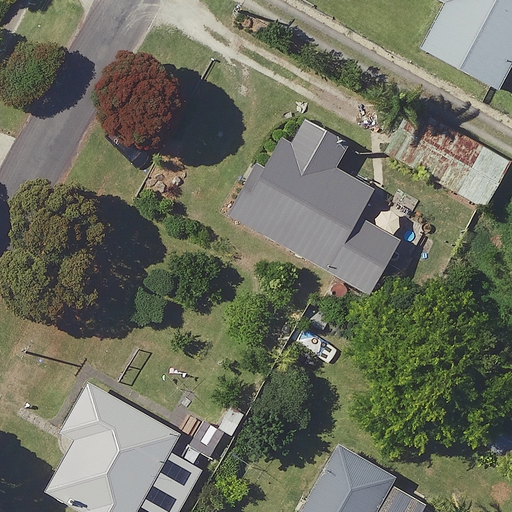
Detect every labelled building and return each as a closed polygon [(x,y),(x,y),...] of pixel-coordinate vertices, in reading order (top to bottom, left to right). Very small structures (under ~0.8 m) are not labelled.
[(511,91),(511,0),(427,0),(450,12),(426,57),(508,100),(511,91)] [(511,175),(511,165),(422,117),(398,162),(492,213),(511,175)] [(299,150),(286,147),(244,228),(379,306),(411,248),(368,227),(383,199),(344,177),(357,152),(312,127),(299,150)] [(148,511),(188,442),(95,390),(67,441),(80,448),(51,499),(74,511),(148,511)] [(511,407),(498,400),(474,441),(511,463),(511,407)] [(392,511),(410,482),(346,448),(312,511),(392,511)]
